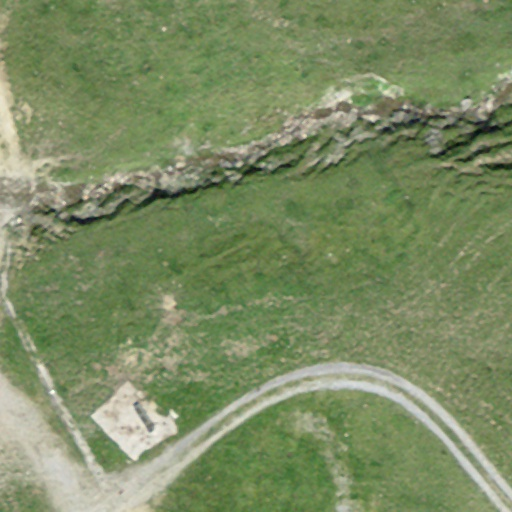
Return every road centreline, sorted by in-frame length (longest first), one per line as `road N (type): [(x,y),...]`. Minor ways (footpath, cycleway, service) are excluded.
road 1 (track): [(511,508),(429,411),(380,380),(333,374),(278,388),(225,417),(115,511)]
road 2 (track): [(92,511),(33,417),(0,391)]
